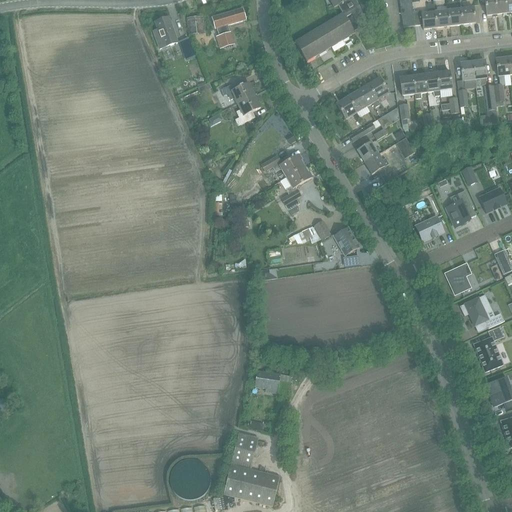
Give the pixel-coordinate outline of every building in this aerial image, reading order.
[(343,16),(295,44),(307,63),(355,35),(353,32),(359,29),(360,31),(367,27),(355,0),(354,0),(329,0),(334,9),(338,7),(343,16)] [(497,16),(494,0),(484,0),(487,17),(493,16),(493,18),(497,18),(497,16)] [(504,0),(494,0),(497,16),(503,15),(503,17),(506,17),(504,0)] [(428,6),(429,14),(421,15),(423,31),(424,31),(437,29),(435,14),(434,5),(428,6)] [(474,9),(460,10),(462,26),(475,25),(476,25),(474,9)] [(224,15),(212,19),(219,37),(224,49),(234,46),(230,34),(227,26),(246,21),(242,10),(224,15)] [(460,10),(448,12),(449,28),(462,26),(460,10)] [(448,12),(435,14),(437,29),(449,28),(448,12)] [(186,19),(188,36),(205,34),(203,17),(186,19)] [(158,31),(154,32),(160,50),(178,44),(169,18),(156,23),(158,31)] [(189,40),(180,43),(187,61),(195,58),(189,40)] [(499,78),(500,87),(502,87),(503,87),(503,86),(505,86),(504,77),(510,77),(508,60),(496,61),(498,78),(499,78)] [(485,62),(473,64),(476,88),(486,86),(485,80),(487,80),(485,62)] [(476,88),(473,64),(460,65),(462,83),(464,82),(465,87),(466,89),(476,88)] [(450,73),(437,75),(440,92),(452,91),(450,73)] [(437,75),(425,76),(427,94),(433,93),(434,98),(440,97),(440,92),(437,75)] [(413,78),(415,96),(416,100),(421,100),(421,95),(427,94),(425,76),(413,78)] [(415,96),(413,78),(400,80),(402,97),(415,96)] [(379,80),(368,87),(377,102),(389,95),(379,80)] [(237,106),(257,96),(256,96),(255,97),(249,85),(237,91),(234,85),(221,91),(223,97),(228,95),(230,101),(235,99),(237,105),(237,106)] [(368,87),(357,93),(366,109),(372,105),(375,110),(380,107),(377,102),(368,87)] [(500,87),(495,88),(497,104),(505,103),(502,87),(500,87)] [(486,89),(488,112),(496,111),(493,89),(486,89)] [(466,92),(459,93),(461,109),(469,108),(466,92)] [(357,93),(346,99),(356,115),(366,109),(357,93)] [(257,96),(237,106),(238,106),(240,111),(237,113),(239,119),(235,121),(238,127),(252,121),(249,115),(261,109),(255,97),(257,96)] [(356,115),(346,99),(336,105),(345,121),(356,115)] [(441,107),(442,113),(451,112),(452,115),(459,114),(457,100),(450,101),(450,106),(441,107)] [(399,108),(401,122),(409,121),(407,107),(399,108)] [(398,110),(386,117),(391,126),(399,121),(398,110)] [(425,131),(426,135),(433,134),(431,115),(423,116),(425,131)] [(382,131),(385,130),(391,126),(386,117),(377,122),(382,131)] [(371,126),(364,130),(367,135),(374,131),(371,126)] [(367,135),(364,130),(349,139),(352,144),(367,135)] [(385,130),(382,131),(374,136),(377,141),(388,135),(385,130)] [(406,140),(396,146),(405,160),(415,154),(406,140)] [(357,153),(364,165),(379,156),(371,144),(357,153)] [(379,156),(364,165),(371,176),(386,168),(389,165),(386,160),(382,162),(379,156)] [(281,169),(286,179),(304,169),(300,162),(301,161),(299,157),(280,168),(279,165),(281,164),(277,157),(262,166),(265,172),(272,167),(275,173),(281,169)] [(251,161),(247,159),(241,168),(245,171),(251,161)] [(304,169),(286,179),(291,187),(286,190),(289,196),(282,200),(285,206),(292,217),(299,213),(297,207),(300,205),(297,199),(301,197),(296,188),(303,184),(312,179),(309,174),(308,175),(304,169)] [(478,183),(471,169),(462,173),(468,187),(478,183)] [(479,199),(486,215),(494,212),(500,209),(507,205),(500,190),(479,199)] [(457,196),(460,203),(446,209),(455,230),(467,225),(465,222),(476,217),(465,192),(457,196)] [(437,218),(415,228),(423,244),(432,239),(432,240),(438,238),(438,237),(444,234),(437,218)] [(314,228),(322,242),(331,237),(323,223),(314,228)] [(345,257),(346,257),(359,249),(348,230),(334,238),(345,257)] [(511,268),(504,252),(494,256),(503,276),(511,272),(511,268)] [(359,266),(359,265),(358,258),(344,260),(345,268),(359,266)] [(466,265),(445,275),(455,297),(471,289),(466,278),(471,275),(466,265)] [(485,296),(460,308),(464,318),(469,316),(475,328),(485,323),(488,330),(505,323),(504,322),(500,315),(490,320),(488,314),(492,312),(485,296)] [(491,339),(474,346),(485,374),(503,367),(493,342),(504,338),(500,329),(489,333),(491,339)] [(265,394),(279,395),(288,397),(291,378),(257,373),(255,383),(255,389),(266,391),(265,394)] [(495,407),(496,408),(507,404),(508,409),(507,410),(508,411),(511,409),(511,390),(508,379),(488,386),(488,387),(489,387),(496,407),(495,407)] [(2,399),(0,401),(0,414),(2,416),(10,409),(2,399)] [(502,423),(501,423),(501,424),(509,449),(509,450),(510,450),(510,449),(511,448),(511,419),(502,423)] [(231,466),(223,496),(273,508),(273,506),(280,478),(250,471),(231,466)]
